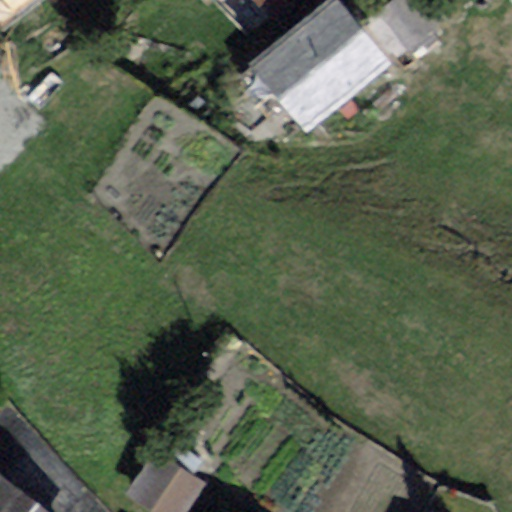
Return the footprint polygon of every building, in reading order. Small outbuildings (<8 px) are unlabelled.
[(401,44),(429,23),(412,0),(399,0),(379,15),(401,44)] [(290,128),(376,56),(332,3),(246,75),(290,128)] [(511,60),(495,39),(410,99),(511,211),(511,60)] [(166,458),(142,494),(169,511),(194,476),(166,458)] [(48,511),(0,475),(0,511),(48,511)]
